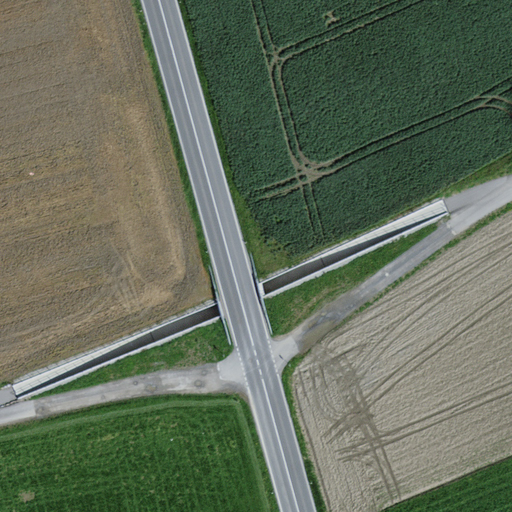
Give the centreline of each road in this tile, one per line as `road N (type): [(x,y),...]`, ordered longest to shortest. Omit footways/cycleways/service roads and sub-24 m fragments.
road 1 (tertiary): [(257,360),(161,0)]
road 2 (unclassified): [(257,360),(325,323),(501,195)]
road 3 (unclassified): [(1,416),(257,360)]
road 4 (tertiary): [(298,511),(257,360)]
